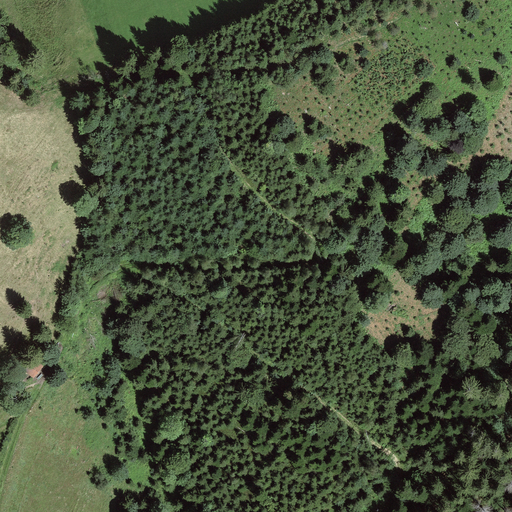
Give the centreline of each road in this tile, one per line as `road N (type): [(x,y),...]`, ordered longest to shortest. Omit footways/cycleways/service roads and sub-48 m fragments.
road 1 (track): [(126,265),(192,302),(396,460),(394,477),(324,511)]
road 2 (track): [(107,271),(259,266),(315,255),(315,237),(234,171),(198,89)]
road 3 (track): [(0,490),(31,400),(84,292),(107,271)]
